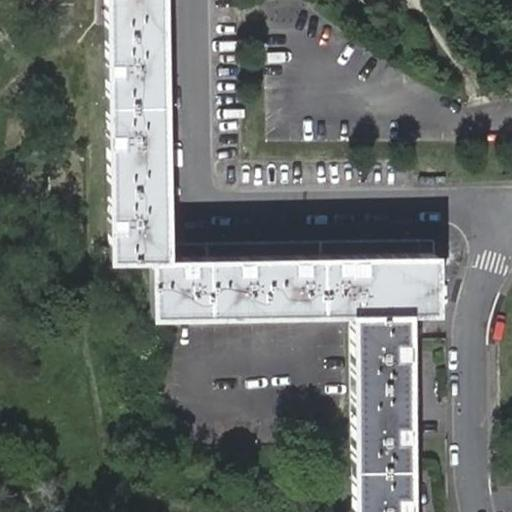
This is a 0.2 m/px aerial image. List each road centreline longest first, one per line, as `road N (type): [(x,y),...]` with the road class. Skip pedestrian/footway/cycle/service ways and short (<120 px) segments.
road 1 (residential): [(511,213),(196,219),(187,0)]
road 2 (residential): [(481,511),(469,331),(490,261),(511,224)]
